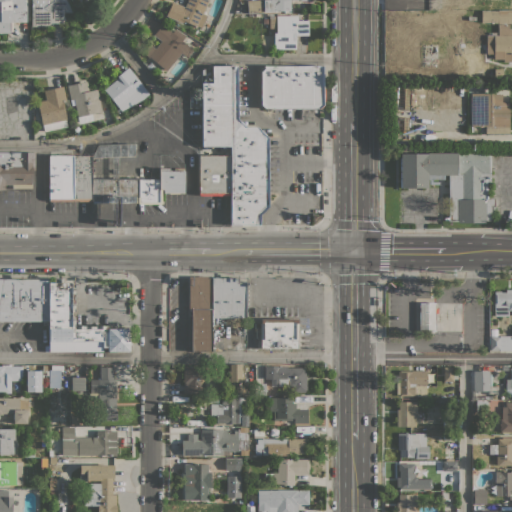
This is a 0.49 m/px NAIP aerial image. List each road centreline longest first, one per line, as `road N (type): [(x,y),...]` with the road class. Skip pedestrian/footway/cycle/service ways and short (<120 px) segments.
road 1 (residential): [(149,511),(148,251)]
road 2 (secondary): [(148,251),(0,251)]
road 3 (primary): [(354,381),(353,249)]
road 4 (primary): [(353,249),(353,124)]
road 5 (primary): [(353,124),(352,0)]
